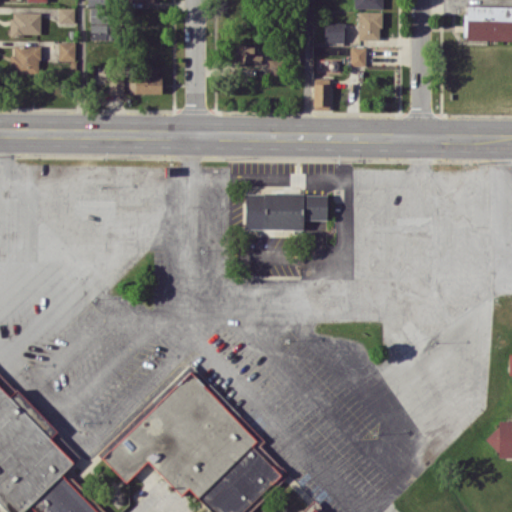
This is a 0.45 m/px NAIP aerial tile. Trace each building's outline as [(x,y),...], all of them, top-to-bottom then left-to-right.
[(380,8),(380,0),(353,0),(354,8),(380,8)] [(463,39),(511,40),(511,5),(464,5),(463,39)] [(74,7),(58,7),(58,22),(74,22),(74,7)] [(90,22),(105,23),(106,7),(90,7),(90,22)] [(10,34),(40,34),(40,11),(10,12),(10,34)] [(357,39),(380,39),(381,11),(358,11),(357,39)] [(343,42),(343,21),(324,21),(324,42),(343,42)] [(111,39),(110,23),(89,24),(89,40),(111,39)] [(75,60),(75,42),(58,42),(58,59),(75,60)] [(254,54),(253,44),(232,44),(232,62),(261,62),(261,54),(254,54)] [(39,73),(39,45),(13,45),(13,53),(10,53),(10,72),(39,73)] [(365,47),(350,46),(350,64),(365,64),(365,47)] [(281,76),(282,58),(267,58),(267,76),(281,76)] [(123,93),(123,75),(109,75),(109,93),(123,93)] [(162,76),(129,75),(129,92),(162,93),(162,76)] [(329,109),(330,77),(313,77),(313,108),(329,109)] [(244,228),(303,229),(303,219),(326,219),(326,193),(244,192),(244,228)] [(101,456),(125,481),(147,460),(180,495),(188,487),(212,511),(240,511),(282,472),(253,443),(259,437),(193,368),(101,456)] [(0,503),(8,511),(21,511),(29,505),(35,511),(105,511),(96,502),(93,506),(61,473),(74,461),(50,437),(57,430),(17,388),(9,395),(0,385),(0,503)] [(511,419),(498,420),(498,428),(489,428),(489,448),(498,448),(498,456),(511,456),(511,419)] [(325,511),(314,500),(301,511),(325,511)]
